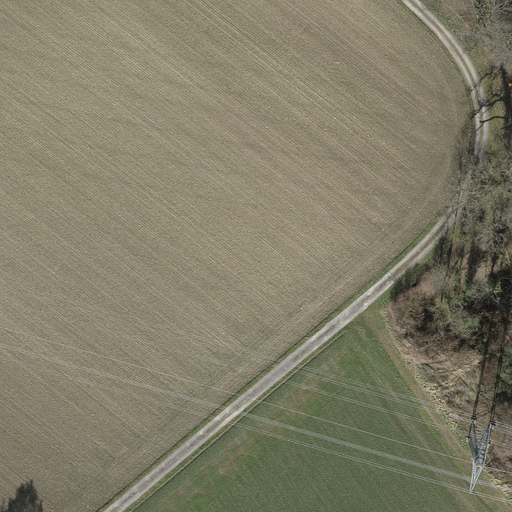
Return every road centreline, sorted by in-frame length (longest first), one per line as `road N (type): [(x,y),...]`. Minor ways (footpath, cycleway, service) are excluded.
road 1 (track): [(407,0),(471,70),(486,117),(463,202),(365,301),(105,511)]
road 2 (track): [(365,301),(460,449),(511,511)]
